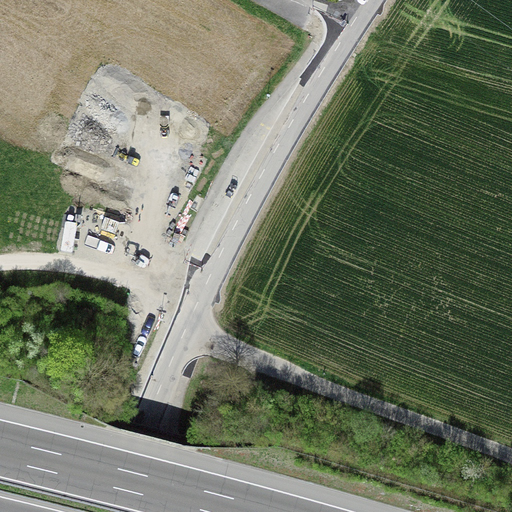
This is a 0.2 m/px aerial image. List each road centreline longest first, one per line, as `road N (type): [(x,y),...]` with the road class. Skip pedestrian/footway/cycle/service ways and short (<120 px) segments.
road 1 (tertiary): [(353,21),(220,253),(114,511)]
road 2 (track): [(184,330),(511,456)]
road 3 (motorway): [(249,511),(0,448)]
road 4 (track): [(0,263),(85,267),(197,301)]
